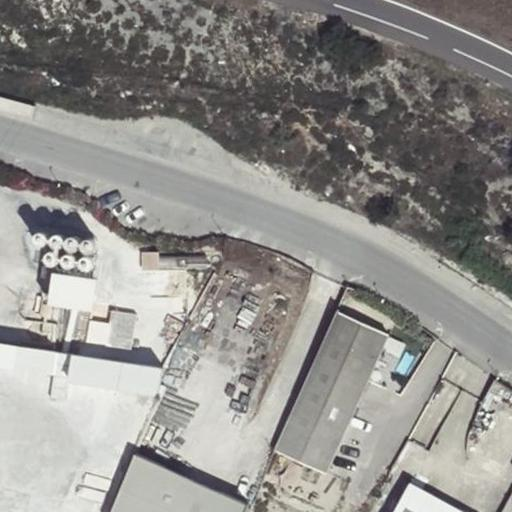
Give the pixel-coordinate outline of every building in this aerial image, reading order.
[(89,279),(65,275),(61,299),(85,303),(89,279)] [(276,449),(328,473),(391,335),(339,311),(276,449)] [(134,316),(114,313),(109,344),(129,347),(134,316)] [(0,342),(0,364),(55,372),(58,351),(0,342)] [(246,511),(250,504),(138,454),(113,511),(246,511)] [(395,511),(464,511),(411,483),(395,511)] [(511,511),(511,496),(503,511),(511,511)]
